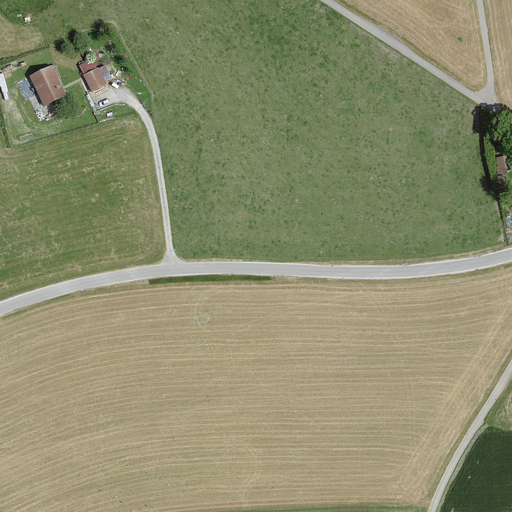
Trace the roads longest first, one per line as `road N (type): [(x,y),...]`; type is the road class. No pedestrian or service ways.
road 1 (unclassified): [(511,254),(412,270),(171,269),(92,280),(0,309)]
road 2 (unclassified): [(326,0),(511,121)]
road 3 (unclassified): [(431,511),(511,365)]
